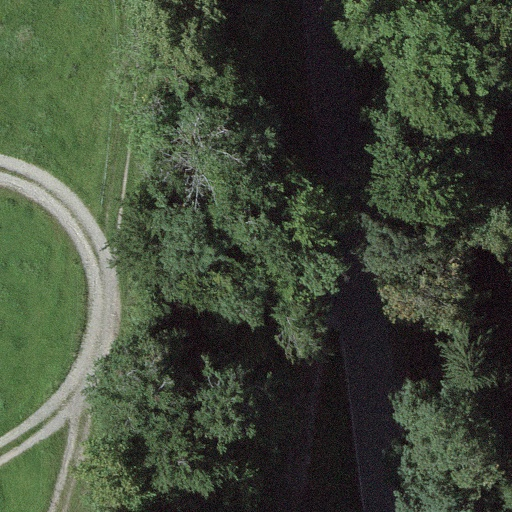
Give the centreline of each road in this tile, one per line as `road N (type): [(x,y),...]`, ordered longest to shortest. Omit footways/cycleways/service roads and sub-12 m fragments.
road 1 (tertiary): [(332,0),(340,141),(387,511)]
road 2 (track): [(0,441),(86,381),(107,256)]
road 3 (track): [(107,256),(0,166)]
